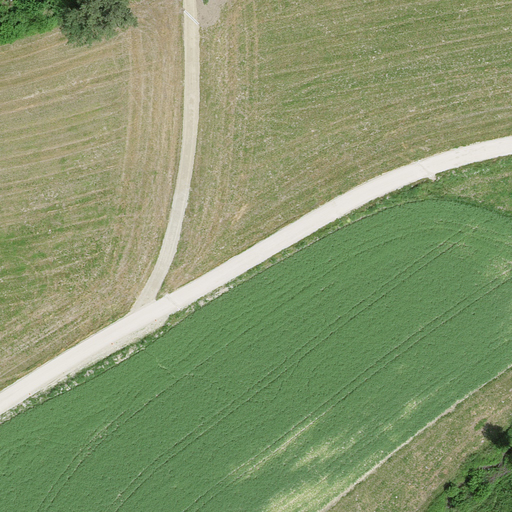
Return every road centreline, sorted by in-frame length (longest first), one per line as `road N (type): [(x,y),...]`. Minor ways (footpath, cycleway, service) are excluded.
road 1 (track): [(511,145),(430,165),(351,199),(0,405)]
road 2 (track): [(137,319),(164,263),(185,165),(191,0)]
